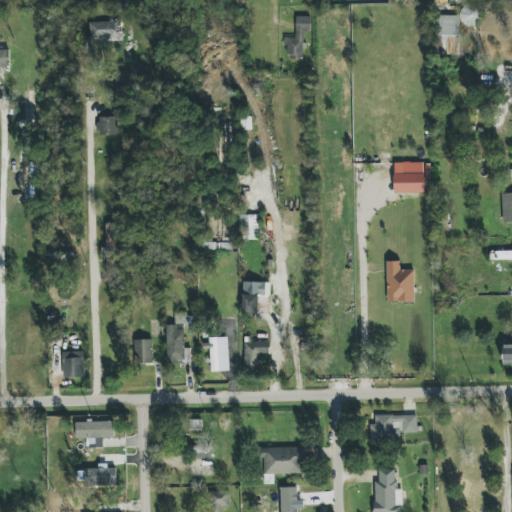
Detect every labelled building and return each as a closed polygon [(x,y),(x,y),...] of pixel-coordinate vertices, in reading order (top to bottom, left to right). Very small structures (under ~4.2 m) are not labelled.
[(462,26),(481,25),(481,5),(461,6),(462,26)] [(438,35),(460,36),(460,16),(439,15),(438,35)] [(311,17),(296,17),(296,38),(287,38),(287,60),(304,60),(304,32),(311,32),(311,17)] [(91,41),(123,40),(122,21),(90,22),(91,41)] [(441,54),(459,55),(460,37),(437,36),(437,46),(442,46),(441,54)] [(0,73),(2,74),(1,67),(10,66),(9,50),(0,50),(0,73)] [(26,122),(34,122),(35,90),(27,90),(26,122)] [(116,117),(98,117),(99,135),(117,135),(116,117)] [(424,193),(424,162),(394,163),(395,193),(424,193)] [(503,223),(511,222),(511,193),(503,194),(503,223)] [(104,261),(116,260),(115,224),(106,224),(106,248),(104,248),(104,261)] [(511,259),(511,251),(490,252),(490,260),(511,259)] [(415,270),(400,270),(400,261),(386,262),(387,302),(415,302),(415,270)] [(266,283),(243,282),(243,314),(259,314),(259,295),(266,295),(266,283)] [(229,371),(228,337),(210,338),(211,372),(229,371)] [(152,340),(135,340),(136,364),(153,364),(152,340)] [(245,370),(261,369),(261,354),(271,354),(270,342),(244,342),(245,370)] [(511,342),(503,343),(503,365),(511,364),(511,342)] [(84,352),(62,352),(63,378),(85,377),(84,352)] [(370,441),(400,442),(401,433),(417,433),(418,416),(375,415),(375,424),(370,424),(370,441)] [(202,430),(202,420),(190,420),(191,430),(202,430)] [(90,448),(103,448),(103,438),(115,438),(114,421),(75,422),(75,439),(89,438),(90,448)] [(186,446),(186,459),(210,458),(209,446),(186,446)] [(305,473),(304,447),(259,448),(259,460),(264,460),(264,475),(305,473)] [(374,511),(402,511),(402,489),(396,489),(396,469),(379,469),(379,481),(374,481),(374,511)] [(230,506),(229,491),(211,492),(211,511),(222,511),(223,507),(230,506)]
